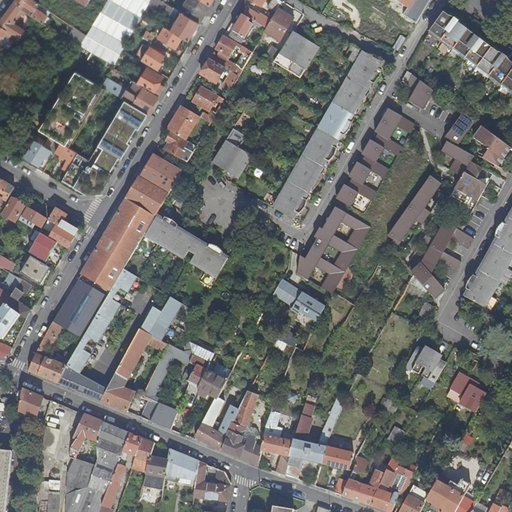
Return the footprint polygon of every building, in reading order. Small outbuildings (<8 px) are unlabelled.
[(36,9),(40,4),(33,0),(16,0),(14,2),(21,7),(23,5),(26,7),(24,10),(26,12),(43,23),(47,17),(36,9)] [(108,0),(93,25),(126,45),(134,31),(144,14),(149,4),(151,0),(108,0)] [(176,24),(172,31),(183,37),(189,41),(194,33),(200,24),(181,12),(175,9),(160,0),(151,0),(149,4),(170,17),(172,12),(176,15),(177,13),(181,15),(177,22),(175,21),(173,23),(176,24)] [(179,2),(174,0),(160,0),(175,9),(179,2)] [(188,0),(181,12),(200,24),(204,16),(210,6),(200,0),(188,0)] [(260,15),(257,14),(247,7),(243,15),(251,20),(267,29),(279,10),(283,3),(279,0),(273,0),(268,8),(273,11),(268,18),(261,14),(260,15)] [(248,0),(262,8),(267,0),(248,0)] [(395,0),(408,9),(413,0),(395,0)] [(23,15),(26,12),(24,10),(26,7),(23,5),(21,7),(14,2),(5,14),(0,21),(0,26),(21,39),(30,44),(34,36),(15,24),(21,14),(23,15)] [(295,19),(279,10),(267,29),(261,40),(263,41),(267,35),(280,42),(295,19)] [(233,31),(245,38),(253,25),(249,22),(251,20),(243,15),(239,21),(237,20),(234,24),(237,25),(233,31)] [(448,19),(442,15),(429,32),(441,41),(456,21),(450,17),(448,19)] [(47,17),(43,23),(47,26),(51,20),(47,17)] [(176,48),(183,37),(172,31),(152,18),(149,23),(163,31),(159,38),(176,48)] [(462,26),(456,21),(441,41),(443,42),(452,49),(453,50),(466,33),(460,28),(462,26)] [(0,44),(5,47),(8,49),(13,42),(18,44),(21,39),(0,26),(0,64),(5,59),(0,54),(0,44)] [(75,28),(67,40),(79,48),(86,36),(75,28)] [(142,28),(138,34),(152,43),(156,36),(142,28)] [(233,31),(229,39),(241,46),(245,38),(233,31)] [(472,37),(466,33),(453,50),(465,59),(480,39),(474,35),(472,37)] [(288,71),(294,62),(305,44),(299,40),(300,38),(294,34),(281,54),(280,54),(275,62),(288,71)] [(217,54),(214,53),(210,59),(226,69),(228,70),(239,77),(253,53),(249,50),(238,67),(228,61),(237,47),(241,50),(243,47),(241,46),(229,39),(225,36),(216,50),(219,51),(217,54)] [(305,44),(311,48),(313,46),(300,38),(299,40),(305,44)] [(465,59),(477,68),(490,50),(484,46),(486,44),(480,39),(465,59)] [(443,42),(438,49),(447,56),(452,49),(443,42)] [(301,79),(306,70),(319,50),(313,46),(311,48),(305,44),(294,62),(288,71),(301,79)] [(151,45),(141,61),(158,71),(163,63),(161,62),(166,55),(151,45)] [(266,60),(274,65),(275,62),(280,54),(281,52),(273,48),(266,60)] [(496,55),(490,50),(477,68),(489,77),(504,57),(498,53),(496,55)] [(365,52),(357,65),(378,77),(382,70),(380,69),(383,63),(365,52)] [(489,77),(501,86),(511,71),(511,67),(508,64),(510,61),(504,57),(489,77)] [(83,76),(88,68),(72,59),(67,67),(75,72),(83,76)] [(216,84),(226,69),(210,59),(201,75),(216,84)] [(375,83),(378,77),(357,65),(350,78),(368,89),(372,82),(375,83)] [(147,69),(138,84),(154,94),(159,97),(165,87),(160,84),(163,78),(147,69)] [(223,85),(231,90),(239,77),(228,70),(226,73),(230,75),(223,85)] [(406,82),(411,74),(406,71),(402,79),(406,82)] [(511,71),(501,86),(511,93),(511,71)] [(83,76),(75,72),(41,130),(43,132),(55,139),(61,143),(69,147),(104,89),(101,87),(83,76)] [(422,108),(427,100),(436,93),(411,74),(405,85),(413,91),(408,100),(413,103),(422,108)] [(126,90),(107,78),(101,87),(104,89),(125,102),(134,107),(147,116),(151,109),(159,97),(154,94),(138,84),(125,76),(124,79),(130,83),(126,90)] [(350,78),(342,91),(363,103),(367,96),(365,95),(368,89),(350,78)] [(203,105),(211,110),(216,101),(222,104),(225,100),(203,87),(193,102),(202,107),(203,105)] [(342,91),(335,104),(353,115),(357,108),(360,109),(363,103),(342,91)] [(141,125),(147,116),(134,107),(125,102),(90,161),(79,154),(74,162),(68,171),(61,183),(81,195),(101,190),(141,125)] [(335,104),(327,117),(348,129),(352,123),(350,121),(353,115),(335,104)] [(191,132),(200,117),(182,106),(168,130),(172,132),(188,142),(197,147),(202,139),(191,132)] [(345,183),(337,198),(351,206),(359,192),(372,199),(378,190),(365,182),(372,169),(385,176),(390,167),(377,160),(385,147),(398,154),(403,144),(390,137),(398,124),(411,131),(416,122),(389,107),(375,131),(378,132),(373,140),(371,138),(362,153),(365,155),(361,162),(358,161),(349,176),(352,177),(348,185),(345,183)] [(203,112),(200,117),(211,123),(217,113),(213,111),(209,116),(203,112)] [(460,146),(472,121),(458,114),(446,140),(460,146)] [(327,117),(320,130),(338,141),(342,134),(345,135),(348,129),(327,117)] [(489,150),(482,159),(497,168),(511,148),(482,127),(474,139),(489,150)] [(335,147),(338,141),(320,130),(313,143),(334,155),(337,148),(335,147)] [(184,148),(188,142),(172,132),(167,141),(169,142),(165,150),(187,162),(193,153),(184,148)] [(49,148),(56,152),(61,143),(55,139),(49,148)] [(215,161),(221,165),(222,162),(229,166),(240,148),(227,140),(215,161)] [(51,151),(36,141),(26,157),(40,165),(43,159),(45,161),(51,151)] [(56,152),(74,162),(79,154),(69,147),(61,143),(56,152)] [(330,161),(334,155),(313,143),(305,156),(324,167),(328,160),(330,161)] [(234,173),(240,176),(243,172),(253,156),(240,148),(229,166),(235,170),(234,173)] [(82,274),(90,279),(91,279),(99,284),(103,286),(101,290),(109,295),(124,269),(163,203),(183,170),(154,153),(82,274)] [(320,173),(324,167),(305,156),(298,169),(319,181),(322,174),(320,173)] [(56,166),(50,161),(43,172),(50,176),(56,166)] [(222,162),(221,165),(234,173),(235,170),(229,166),(222,162)] [(483,168),(472,163),(456,189),(472,198),(479,202),(487,186),(476,180),(483,168)] [(63,167),(56,180),(61,183),(68,171),(63,167)] [(298,169),(290,182),(309,193),(313,186),(315,187),(319,181),(298,169)] [(434,172),(389,237),(395,241),(391,245),(394,249),(401,245),(417,220),(423,224),(432,212),(426,208),(442,183),(437,180),(440,176),(434,172)] [(0,203),(2,199),(7,202),(15,188),(13,187),(2,181),(0,184),(0,203)] [(305,199),(309,193),(290,182),(283,195),(304,207),(308,200),(305,199)] [(472,198),(456,189),(452,196),(468,205),(472,198)] [(283,195),(275,208),(294,219),(298,212),(300,213),(304,207),(283,195)] [(26,206),(12,198),(3,215),(16,223),(26,206)] [(306,258),(301,255),(298,275),(309,281),(316,267),(329,274),(322,288),(333,294),(371,225),(335,205),(323,228),(320,226),(314,236),(317,238),(306,258)] [(47,220),(29,208),(24,216),(22,216),(20,220),(32,228),(35,224),(42,228),(47,220)] [(67,216),(55,209),(48,221),(58,227),(75,236),(78,231),(67,225),(68,225),(64,222),(67,216)] [(146,234),(159,242),(171,222),(165,218),(163,220),(157,216),(146,234)] [(503,224),(500,230),(511,237),(511,220),(510,219),(506,225),(503,224)] [(446,291),(431,275),(439,262),(456,272),(462,262),(444,253),(451,239),(469,249),(474,239),(455,226),(446,220),(435,238),(426,233),(422,239),(430,244),(421,259),(416,256),(408,268),(414,276),(405,291),(424,301),(429,292),(437,300),(446,291)] [(159,242),(172,250),(183,232),(176,228),(178,225),(171,222),(159,242)] [(58,227),(50,239),(58,243),(68,249),(72,242),(75,237),(75,236),(58,227)] [(27,251),(30,252),(40,236),(37,235),(39,232),(36,230),(31,238),(33,240),(27,251)] [(511,237),(500,230),(496,237),(499,238),(495,245),(511,254),(511,237)] [(46,262),(58,243),(50,239),(41,233),(39,232),(37,235),(40,236),(30,252),(46,262)] [(172,250),(185,257),(197,237),(190,233),(189,235),(183,232),(172,250)] [(209,247),(202,243),(191,261),(204,269),(216,249),(210,245),(209,247)] [(508,266),(511,258),(511,254),(495,245),(491,252),(489,250),(485,257),(506,269),(508,266)] [(223,253),(216,249),(204,269),(217,277),(228,258),(221,255),(223,253)] [(41,286),(51,268),(25,253),(20,261),(26,265),(21,274),(41,286)] [(14,262),(0,254),(0,266),(7,271),(8,272),(13,263),(14,262)] [(484,265),(480,271),(499,282),(506,269),(485,257),(481,264),(484,265)] [(18,277),(21,271),(15,268),(17,265),(13,263),(8,272),(10,273),(18,277)] [(344,291),(356,274),(349,268),(337,287),(344,291)] [(132,288),(138,277),(124,269),(109,295),(83,338),(67,366),(57,383),(70,388),(80,392),(85,394),(101,401),(108,389),(86,376),(81,374),(87,363),(92,355),(92,354),(90,353),(84,350),(91,338),(97,342),(99,343),(104,335),(117,313),(122,305),(122,304),(119,303),(113,299),(120,288),(126,291),(128,293),(129,293),(132,288)] [(10,273),(8,272),(7,271),(1,283),(3,284),(10,273)] [(474,276),(471,283),(492,295),(499,282),(480,271),(477,278),(474,276)] [(0,303),(4,305),(0,311),(0,336),(3,339),(20,314),(5,305),(17,289),(23,281),(18,277),(10,273),(3,284),(1,283),(0,282),(0,303)] [(54,321),(83,338),(109,295),(101,290),(103,286),(99,284),(91,279),(87,286),(83,284),(85,280),(88,282),(90,279),(82,274),(78,281),(56,319),(54,321)] [(317,322),(325,306),(283,280),(274,295),(294,308),(293,310),(292,309),(292,310),(300,315),(301,312),(317,322)] [(24,294),(30,285),(23,281),(17,289),(5,305),(20,314),(27,319),(31,311),(19,302),(24,294)] [(490,297),(492,295),(471,283),(467,289),(470,291),(466,297),(484,308),(490,297)] [(120,288),(113,299),(119,303),(122,304),(128,293),(126,291),(120,288)] [(148,319),(142,330),(152,336),(163,341),(169,328),(182,304),(171,297),(163,312),(154,307),(148,319)] [(490,297),(484,308),(490,311),(496,301),(490,297)] [(419,316),(427,320),(433,308),(425,304),(419,316)] [(36,354),(29,372),(57,383),(67,366),(49,359),(53,354),(50,352),(65,328),(54,322),(53,325),(36,354)] [(148,344),(152,336),(142,330),(141,330),(108,389),(101,401),(112,405),(127,412),(132,400),(131,400),(134,392),(123,388),(144,349),(145,349),(148,344)] [(282,332),(279,339),(294,347),(297,340),(282,332)] [(148,344),(165,353),(170,345),(163,341),(152,336),(148,344)] [(90,353),(92,354),(99,343),(97,342),(91,338),(84,350),(90,353)] [(275,346),(293,355),(296,348),(294,347),(279,339),(275,346)] [(189,383),(202,390),(202,389),(200,387),(214,355),(190,342),(191,349),(193,354),(195,355),(191,362),(198,366),(189,383)] [(0,343),(0,358),(10,356),(12,352),(13,348),(1,343),(0,343)] [(185,353),(170,345),(165,353),(156,370),(142,398),(149,400),(153,402),(158,404),(150,421),(157,424),(167,428),(171,430),(174,422),(175,421),(178,411),(163,405),(164,401),(155,396),(176,357),(184,362),(186,359),(191,362),(195,355),(193,354),(191,349),(185,353)] [(408,366),(420,373),(432,352),(425,348),(424,351),(418,347),(408,366)] [(221,357),(214,354),(214,355),(200,387),(202,389),(202,390),(200,394),(208,398),(210,394),(216,398),(217,399),(218,397),(233,371),(219,364),(221,357)] [(442,357),(435,354),(423,374),(424,375),(435,381),(436,381),(446,363),(440,360),(442,357)] [(499,373),(508,361),(497,354),(489,367),(499,373)] [(477,413),(487,394),(477,389),(480,384),(460,373),(451,389),(464,397),(460,404),(477,413)] [(435,381),(424,375),(420,382),(431,388),(435,381)] [(247,380),(237,393),(246,398),(249,392),(254,384),(247,380)] [(37,418),(44,398),(24,389),(20,411),(37,418)] [(243,440),(247,430),(259,396),(249,392),(246,398),(240,410),(227,438),(225,442),(222,451),(258,466),(262,450),(263,447),(256,445),(257,441),(256,441),(248,438),(247,441),(243,440)] [(231,406),(240,410),(246,398),(237,393),(231,406)] [(287,401),(295,403),(297,396),(290,393),(287,401)] [(291,457),(303,460),(322,464),(326,447),(319,445),(305,443),(312,419),(309,418),(310,414),(311,414),(316,399),(307,396),(296,436),(291,457)] [(240,410),(231,406),(219,433),(212,429),(224,401),(218,397),(217,399),(216,398),(196,437),(209,445),(215,448),(222,451),(225,442),(227,438),(240,410)] [(325,437),(329,439),(346,401),(340,398),(323,434),(325,437)] [(142,417),(141,418),(150,421),(158,404),(153,402),(149,400),(143,414),(141,413),(140,416),(142,417)] [(398,407),(387,401),(381,412),(392,418),(398,407)] [(287,437),(284,436),(284,440),(272,437),(280,413),(273,410),(268,426),(263,447),(262,450),(282,454),(277,472),(286,476),(291,457),(296,436),(288,434),(287,437)] [(104,423),(94,418),(94,419),(84,416),(75,438),(78,439),(71,449),(70,458),(76,460),(76,459),(77,460),(86,439),(97,443),(104,423)] [(131,434),(104,423),(97,443),(98,443),(99,461),(97,467),(91,485),(90,486),(89,488),(68,495),(66,511),(100,511),(102,506),(131,434)] [(55,454),(61,430),(46,426),(39,455),(44,456),(45,452),(55,454)] [(395,426),(388,439),(399,445),(407,432),(395,426)] [(38,444),(41,434),(30,430),(26,441),(38,444)] [(248,438),(256,441),(257,437),(256,434),(247,430),(243,440),(247,441),(248,438)] [(464,433),(455,447),(465,453),(473,439),(464,433)] [(112,509),(127,467),(124,466),(128,454),(137,457),(143,438),(131,434),(102,506),(112,509)] [(325,437),(323,434),(319,445),(326,447),(327,444),(329,439),(325,437)] [(133,469),(147,473),(151,457),(155,443),(143,438),(137,457),(133,469)] [(86,439),(77,460),(97,467),(99,461),(98,443),(97,443),(86,439)] [(331,445),(327,444),(326,447),(322,464),(350,470),(354,454),(330,448),(331,445)] [(5,511),(12,452),(0,450),(0,511),(5,511)] [(173,480),(180,481),(180,478),(193,480),(197,481),(200,461),(175,451),(171,450),(169,461),(166,476),(166,480),(173,481),(173,480)] [(124,466),(127,467),(133,469),(137,457),(128,454),(124,466)] [(360,483),(362,478),(368,461),(357,456),(354,470),(349,482),(343,496),(372,506),(390,463),(391,461),(388,459),(377,469),(372,482),(371,486),(360,483)] [(143,487),(163,491),(166,480),(166,476),(169,461),(151,457),(147,473),(143,487)] [(302,463),(303,460),(291,457),(286,476),(296,479),(302,463)] [(97,467),(77,460),(76,459),(76,460),(69,473),(69,474),(68,495),(89,488),(90,486),(91,485),(97,467)] [(400,463),(393,459),(391,461),(390,463),(372,506),(388,511),(395,511),(415,474),(398,467),(400,463)] [(205,482),(207,464),(200,461),(197,481),(195,497),(229,502),(232,483),(225,472),(218,469),(216,484),(205,482)] [(442,474),(438,481),(455,491),(459,484),(442,474)] [(192,488),(193,480),(180,478),(180,481),(179,486),(192,488)] [(371,486),(372,482),(362,478),(360,483),(371,486)] [(341,479),(335,493),(343,496),(349,482),(341,479)] [(431,495),(427,500),(432,503),(443,509),(442,511),(472,511),(473,511),(477,503),(465,496),(471,485),(461,479),(459,484),(455,491),(438,481),(431,495)] [(58,511),(61,480),(60,481),(51,480),(51,482),(47,482),(44,484),(40,511),(37,511),(31,511),(30,511),(58,511)] [(414,486),(399,511),(420,511),(427,500),(431,495),(414,486)] [(490,511),(500,511),(503,506),(510,493),(502,489),(490,511)] [(442,511),(443,509),(432,503),(430,507),(439,511),(442,511)]
